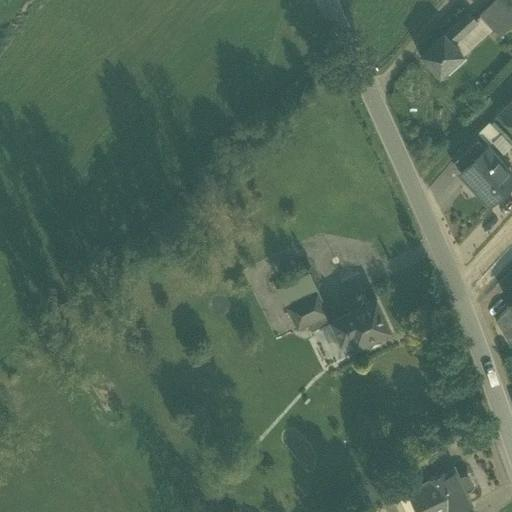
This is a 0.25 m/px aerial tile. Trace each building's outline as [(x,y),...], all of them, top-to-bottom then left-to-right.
[(494,0),(479,15),(500,37),(511,25),(511,7),(504,0),(494,0)] [(469,12),(443,34),(452,44),(478,22),(469,12)] [(443,34),(419,54),(439,77),(462,56),(452,44),(443,34)] [(511,100),(496,115),(511,131),(511,100)] [(498,136),(488,124),(478,134),(488,145),(498,136)] [(459,171),(484,148),(476,140),(451,163),(459,171)] [(473,191),(487,206),(511,183),(511,178),(484,148),(459,171),(475,189),(473,191)] [(310,333),(330,323),(328,317),(308,271),(274,287),(296,332),(308,327),(310,333)] [(511,304),(511,303),(511,284),(502,295),(511,304)] [(384,323),(375,300),(330,323),(340,343),(350,338),(354,347),(388,331),(384,323)] [(511,303),(511,304),(495,321),(510,346),(511,344),(511,303)] [(406,488),(427,478),(421,464),(400,478),(406,488)] [(430,501),(434,511),(453,511),(469,505),(464,494),(457,479),(451,467),(427,478),(406,488),(415,508),(430,501)] [(457,479),(464,494),(467,492),(468,490),(469,486),(468,483),(467,481),(465,480),(462,479),(457,479)] [(434,511),(430,501),(415,508),(416,511),(434,511)]
